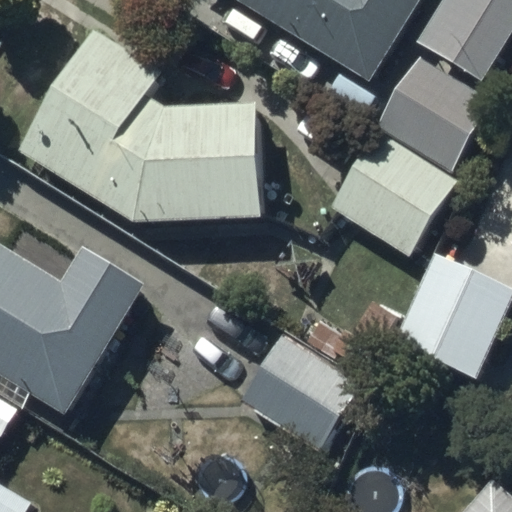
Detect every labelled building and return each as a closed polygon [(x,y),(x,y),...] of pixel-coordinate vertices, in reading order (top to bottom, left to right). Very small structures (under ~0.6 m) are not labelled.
[(237,0),(377,87),(431,0),(237,0)] [(440,25),(426,48),(490,88),(511,51),(511,0),(454,0),(447,12),(443,9),(435,22),(440,25)] [(108,37),(33,159),(149,229),(275,224),(270,110),(172,113),(158,105),(175,78),(108,37)] [(426,62),(333,212),(416,264),(466,184),(458,179),(501,108),(426,62)] [(0,243),(0,374),(75,421),(156,291),(97,254),(74,290),(0,243)] [(511,293),(440,261),(401,346),(484,384),(511,322),(511,293)] [(290,339),(246,407),(326,458),(371,388),(364,383),(403,322),(377,306),(351,345),(326,329),(311,352),(290,339)] [(0,483),(0,511),(36,511),(39,508),(0,483)] [(511,511),(511,493),(501,484),(477,511),(511,511)]
